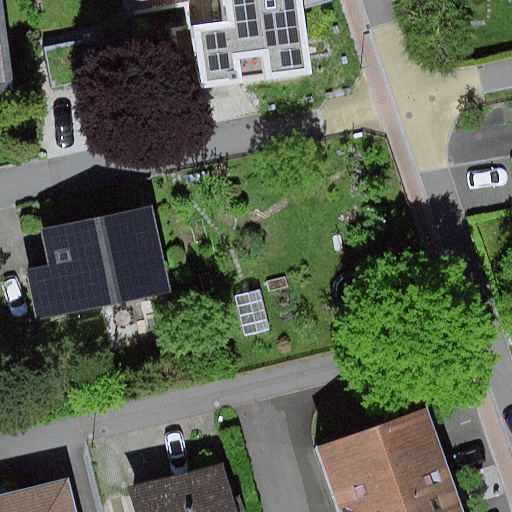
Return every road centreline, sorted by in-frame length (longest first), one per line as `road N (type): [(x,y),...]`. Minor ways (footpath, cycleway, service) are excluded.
road 1 (residential): [(324,121),(0,194)]
road 2 (residential): [(511,387),(435,171)]
